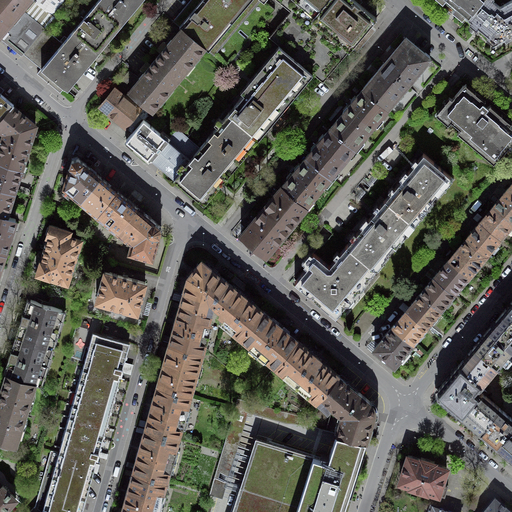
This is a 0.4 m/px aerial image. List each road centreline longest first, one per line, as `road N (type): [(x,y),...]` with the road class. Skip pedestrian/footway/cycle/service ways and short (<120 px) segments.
road 1 (residential): [(99,511),(173,251),(192,221)]
road 2 (residential): [(406,402),(192,221)]
road 3 (residential): [(0,325),(68,117)]
road 4 (residential): [(406,402),(511,274)]
road 5 (residential): [(68,117),(167,0)]
road 6 (residential): [(511,488),(406,402)]
road 7 (residential): [(490,77),(396,0)]
